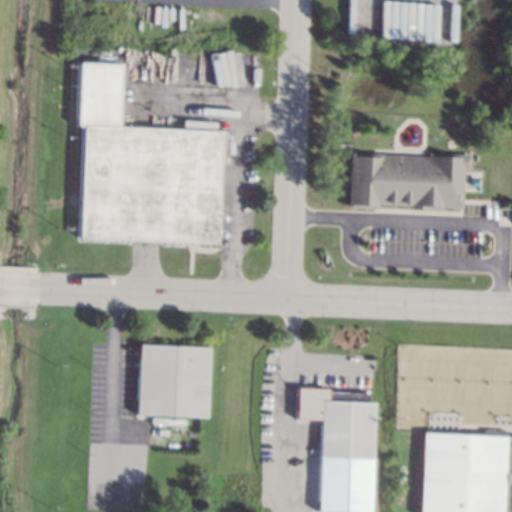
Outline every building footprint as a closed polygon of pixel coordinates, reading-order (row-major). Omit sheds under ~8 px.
[(118,63),(115,125),(220,130),(215,243),(74,237),(79,125),(73,124),(75,61),(118,63)] [(470,154),(469,168),(462,168),(460,208),(374,204),(374,208),(346,207),(349,152),(426,156),(426,152),(470,154)] [(207,346),(204,417),(133,414),(136,343),(207,346)] [(369,392),(368,402),(373,402),(371,457),(318,455),(320,400),(325,400),(326,391),(369,392)] [(511,435),(511,511),(416,511),(417,499),(411,499),(413,465),(419,465),(420,431),(511,435)]
